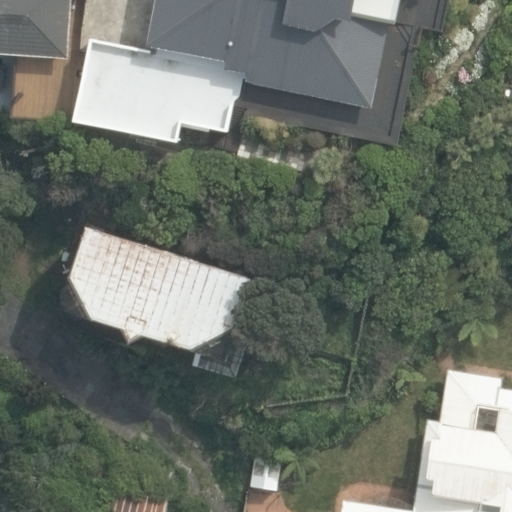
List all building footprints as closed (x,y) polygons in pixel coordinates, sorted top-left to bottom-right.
[(0,0),(0,53),(70,59),(74,0),(0,0)] [(76,121),(181,143),(185,123),(232,132),(243,76),(373,103),(389,22),(398,24),(402,0),(165,0),(156,47),(93,34),(76,121)] [(149,332),(198,346),(239,325),(253,276),(91,226),(74,275),(96,315),(129,325),(136,339),(149,332)] [(511,511),(511,386),(505,386),(506,377),(450,368),(442,419),(429,417),(415,509),(346,498),(343,511),(511,511)] [(250,488),(280,492),(287,452),(256,448),(250,488)] [(108,511),(113,511),(166,511),(177,469),(121,455),(108,511)]
